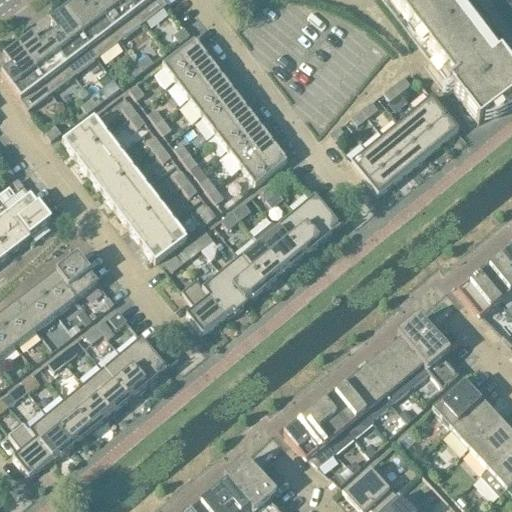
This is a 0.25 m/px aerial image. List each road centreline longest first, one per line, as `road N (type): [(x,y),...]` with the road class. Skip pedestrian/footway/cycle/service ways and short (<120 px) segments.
road 1 (residential): [(167,314),(0,93)]
road 2 (residential): [(333,185),(197,0)]
